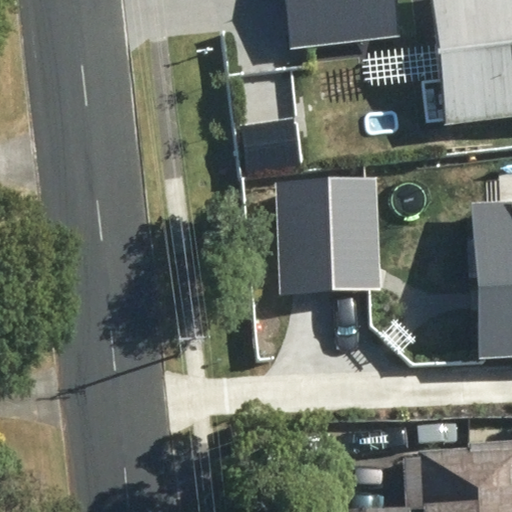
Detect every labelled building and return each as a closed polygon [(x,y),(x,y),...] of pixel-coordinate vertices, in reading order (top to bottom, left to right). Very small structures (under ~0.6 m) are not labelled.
[(398,36),(393,0),(283,0),(290,50),(398,36)] [(511,0),(430,0),(446,124),(511,116),(511,0)] [(301,163),(294,117),(239,125),(246,172),(301,163)] [(379,289),(376,178),(276,181),(279,292),(379,289)] [(511,355),(511,198),(469,200),(477,358),(511,355)] [(397,460),(399,511),(511,511),(511,450),(459,453),(459,457),(397,460)]
